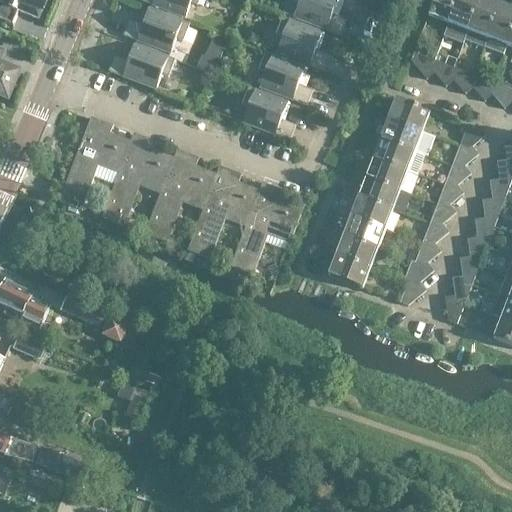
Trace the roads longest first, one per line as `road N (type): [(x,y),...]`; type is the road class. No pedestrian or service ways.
road 1 (residential): [(365,52),(306,188),(49,83)]
road 2 (tertiary): [(0,193),(49,83)]
